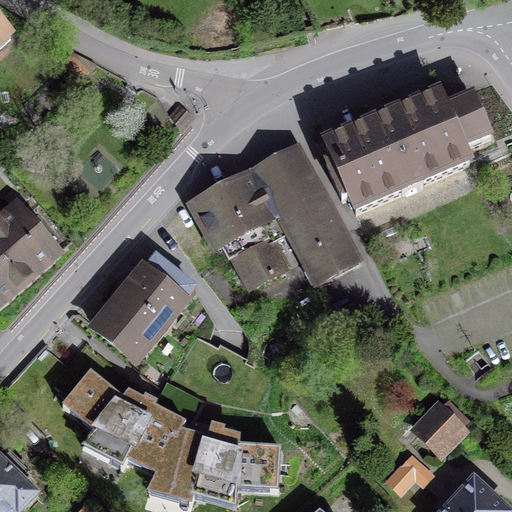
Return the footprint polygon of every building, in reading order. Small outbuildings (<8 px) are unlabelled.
[(0,49),(11,40),(0,27),(0,49)] [(67,58),(62,66),(83,80),(88,71),(67,58)] [(349,199),(356,215),(470,166),(464,152),(491,140),(473,99),(445,111),(439,97),(326,146),(334,163),(327,166),(342,202),(349,199)] [(193,121),(180,109),(171,118),(181,134),(193,121)] [(317,289),(359,265),(298,151),(256,174),(252,177),(301,265),(303,263),(317,289)] [(247,178),(195,207),(219,251),(223,248),(230,262),(233,260),(250,292),(285,273),(270,246),(275,243),(290,271),(301,265),(252,177),(248,179),(247,178)] [(57,256),(18,211),(1,226),(0,224),(0,306),(24,285),(57,256)] [(195,291),(157,260),(145,275),(143,274),(96,332),(137,365),(184,306),(183,305),(195,291)] [(123,402),(91,375),(63,409),(95,435),(91,440),(118,454),(112,466),(123,472),(128,463),(156,478),(154,483),(183,492),(180,505),(192,508),(194,500),(205,503),(208,490),(238,498),(238,492),(279,495),(281,451),(240,449),(222,444),(225,431),(212,427),(209,441),(182,433),(186,425),(155,409),(158,405),(146,399),(140,411),(123,402)] [(202,404),(179,392),(169,411),(192,423),(202,404)] [(442,410),(417,434),(437,454),(462,431),(461,429),(469,422),(451,405),(444,411),(442,410)] [(1,462),(0,460),(0,511),(23,511),(38,497),(23,483),(31,474),(10,453),(1,462)] [(431,479),(411,461),(389,485),(400,495),(415,479),(424,486),(431,479)] [(504,511),(474,484),(462,497),(455,490),(438,509),(441,511),(504,511)]
